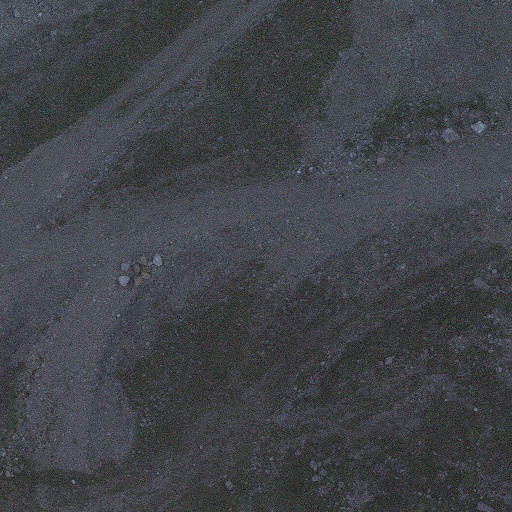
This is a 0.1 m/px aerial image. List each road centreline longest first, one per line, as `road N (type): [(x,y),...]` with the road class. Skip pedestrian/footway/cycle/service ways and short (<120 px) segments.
road 1 (track): [(511,254),(435,279),(322,355),(183,476),(76,511)]
road 2 (track): [(0,240),(263,0)]
